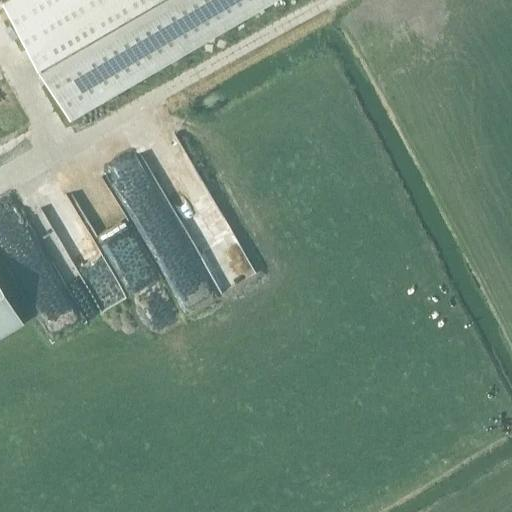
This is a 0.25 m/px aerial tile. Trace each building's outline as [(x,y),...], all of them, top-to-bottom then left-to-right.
[(4,0),(2,2),(67,115),(158,62),(265,0),(4,0)] [(10,223),(0,228),(0,257),(25,304),(47,292),(10,223)] [(132,236),(97,249),(115,297),(150,283),(132,236)] [(151,246),(151,259),(165,260),(166,246),(151,246)] [(92,265),(73,277),(89,305),(109,294),(92,265)] [(0,280),(0,331),(22,319),(0,280)] [(26,305),(39,326),(59,313),(47,293),(26,305)]
